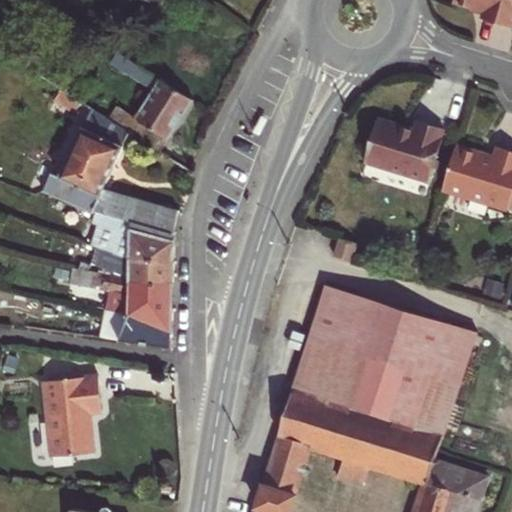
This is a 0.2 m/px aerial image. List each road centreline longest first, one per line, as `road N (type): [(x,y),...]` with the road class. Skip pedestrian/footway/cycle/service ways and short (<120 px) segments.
road 1 (secondary): [(257,246),(203,511)]
road 2 (secondary): [(257,246),(324,115),(376,58)]
road 3 (secondary): [(316,34),(257,246)]
road 4 (residential): [(382,55),(430,55),(508,73)]
road 5 (residential): [(508,73),(442,45),(406,6)]
